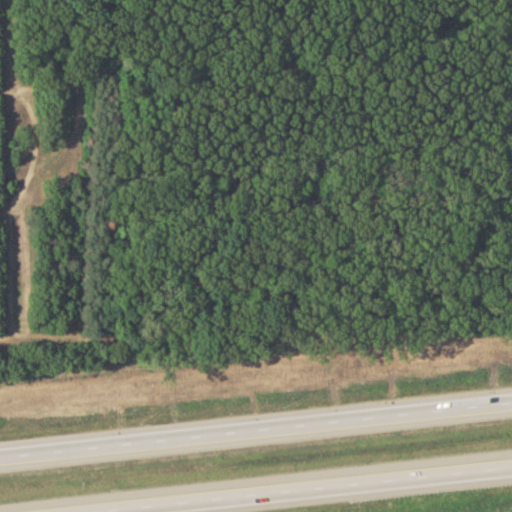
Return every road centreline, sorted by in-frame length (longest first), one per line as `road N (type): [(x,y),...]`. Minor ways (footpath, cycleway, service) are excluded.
road 1 (motorway): [(511,402),(0,458)]
road 2 (motorway): [(80,511),(511,466)]
